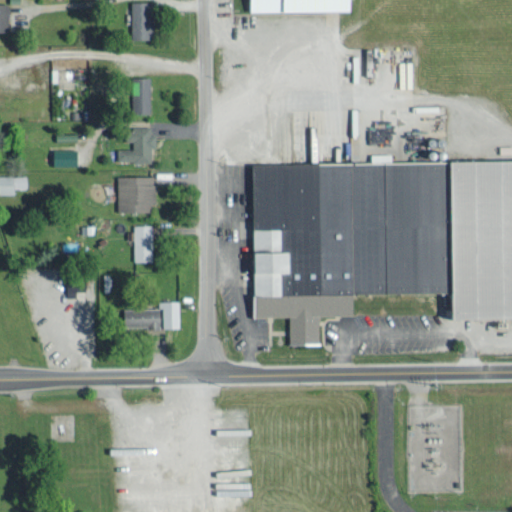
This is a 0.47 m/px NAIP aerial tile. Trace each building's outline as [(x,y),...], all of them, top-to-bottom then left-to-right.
[(155,37),(153,0),(131,0),(132,37),(155,37)] [(355,9),(355,0),(252,0),(253,10),(355,9)] [(0,1),(0,29),(9,30),(8,2),(0,1)] [(150,75),(131,76),(132,112),(151,112),(150,75)] [(151,125),(127,125),(127,144),(117,144),(117,160),(152,160),(151,146),(156,146),(156,132),(151,132),(151,125)] [(55,163),(79,164),(79,148),(55,148),(55,163)] [(392,152),(371,153),(372,160),(392,159),(392,152)] [(511,158),(252,161),(253,315),(290,314),(291,342),(321,342),(320,314),(356,313),(356,292),(459,291),(459,317),(511,316),(511,158)] [(0,192),(15,192),(15,186),(27,186),(26,174),(0,174),(0,192)] [(118,211),(152,210),(151,201),(156,201),(155,174),(117,175),(118,211)] [(152,224),(134,224),(134,260),(153,260),(152,224)] [(86,289),(87,280),(69,279),(68,289),(86,289)] [(124,307),(125,326),(180,325),(180,299),(159,300),(159,307),(124,307)]
